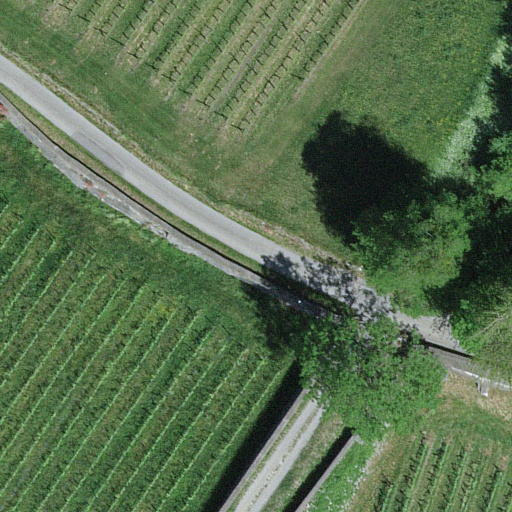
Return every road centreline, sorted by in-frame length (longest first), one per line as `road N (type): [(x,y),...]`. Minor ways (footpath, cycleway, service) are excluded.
road 1 (track): [(511,351),(423,326),(269,254),(138,175),(0,73)]
road 2 (track): [(388,312),(256,511)]
